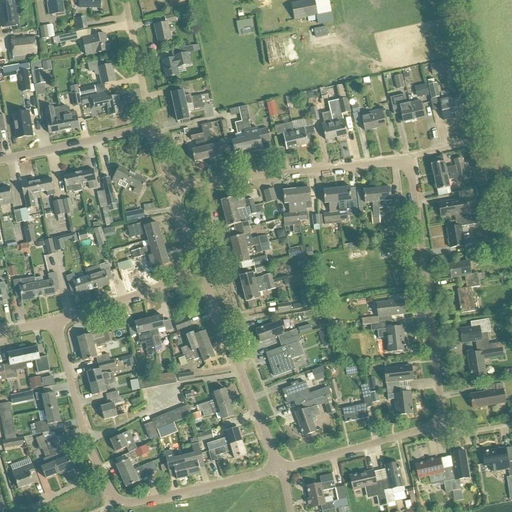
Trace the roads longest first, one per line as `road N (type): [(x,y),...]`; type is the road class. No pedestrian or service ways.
road 1 (residential): [(436,422),(440,404),(406,158)]
road 2 (residential): [(172,191),(406,158)]
road 3 (residential): [(278,469),(198,271)]
road 4 (residential): [(278,469),(136,502),(114,500)]
road 5 (residential): [(278,469),(436,422)]
road 6 (residential): [(100,472),(55,321)]
road 7 (residential): [(55,321),(198,271)]
road 8 (residential): [(0,160),(143,132)]
road 9 (residential): [(143,132),(148,115),(127,0)]
